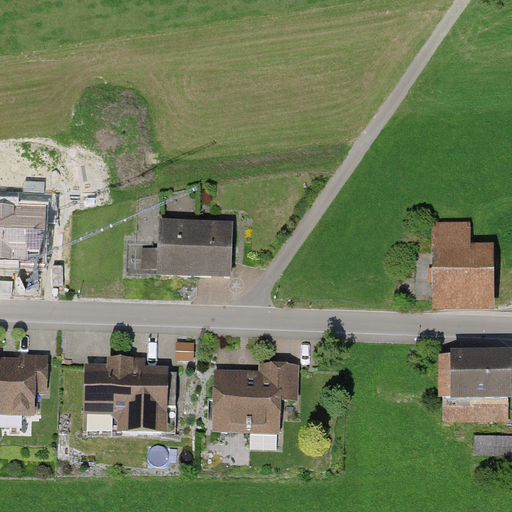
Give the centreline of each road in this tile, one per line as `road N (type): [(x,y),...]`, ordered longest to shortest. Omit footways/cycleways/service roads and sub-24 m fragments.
road 1 (unclassified): [(511,331),(0,311)]
road 2 (track): [(241,322),(466,0)]
